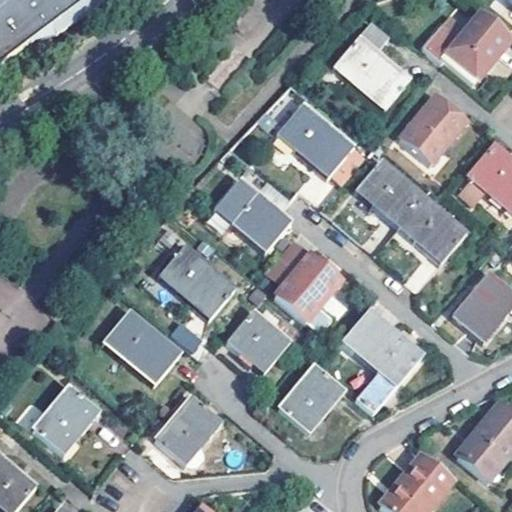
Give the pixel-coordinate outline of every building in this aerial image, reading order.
[(0,0),(0,68),(5,66),(26,50),(93,0),(0,0)] [(511,2),(501,17),(511,25),(511,2)] [(440,65),(470,90),(507,47),(475,23),(454,48),(436,33),(418,52),(437,69),(440,65)] [(329,73),(381,115),(408,84),(375,56),(386,42),(367,27),(329,73)] [(397,146),(429,172),(465,127),(434,101),(397,146)] [(273,139),(324,183),(352,152),(300,110),(273,139)] [(467,181),(511,217),(511,164),(494,150),(467,181)] [(380,167),(355,197),(397,231),(423,202),(380,167)] [(309,178),(299,194),(317,205),(327,190),(309,178)] [(213,214),(264,257),(289,226),(238,184),(213,214)] [(397,231),(439,267),(465,237),(423,202),(397,231)] [(284,292),(311,260),(293,246),(267,277),(284,292)] [(158,281),(209,323),(235,293),(185,250),(158,281)] [(275,303),(306,330),(342,286),(311,260),(284,292),(275,303)] [(421,263),(404,284),(415,293),(432,272),(421,263)] [(454,319),(485,345),(511,311),(511,294),(489,277),(454,319)] [(367,316),(342,346),(378,377),(355,404),(374,420),(422,361),(367,316)] [(103,347),(154,391),(179,360),(127,317),(103,347)] [(226,348),(263,378),(288,349),(252,319),(226,348)] [(191,353),(202,340),(181,323),(170,335),(191,353)] [(278,414),(310,440),(346,396),(315,370),(278,414)] [(31,434),(62,459),(98,416),(67,390),(31,434)] [(191,403),(155,446),(184,472),(198,471),(203,465),(203,457),(200,455),(222,428),(191,403)] [(459,461),(490,487),(511,460),(511,418),(501,410),(459,461)] [(0,511),(18,511),(35,490),(0,460),(0,511)] [(380,511),(434,511),(454,488),(424,461),(380,511)]
